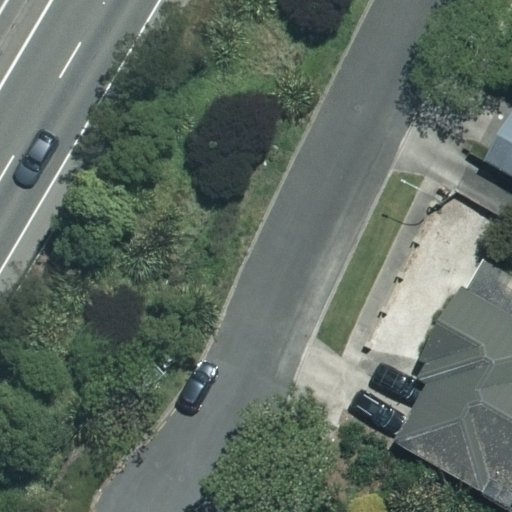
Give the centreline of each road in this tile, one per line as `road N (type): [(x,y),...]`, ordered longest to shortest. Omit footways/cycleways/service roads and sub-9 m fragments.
road 1 (residential): [(187,511),(306,228),(421,0)]
road 2 (trunk): [(94,0),(0,154)]
